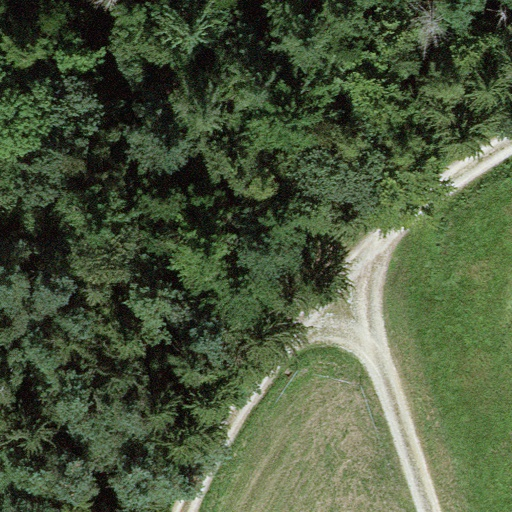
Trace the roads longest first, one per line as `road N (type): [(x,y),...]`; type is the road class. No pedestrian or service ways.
road 1 (track): [(178,511),(236,391),(297,326),(354,295)]
road 2 (track): [(354,295),(439,511)]
road 3 (track): [(511,149),(397,221),(354,295)]
